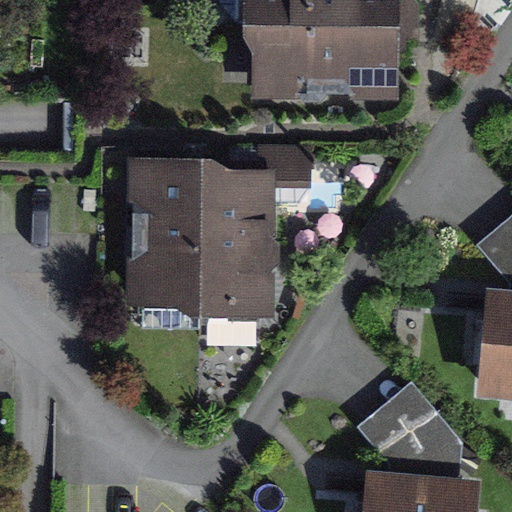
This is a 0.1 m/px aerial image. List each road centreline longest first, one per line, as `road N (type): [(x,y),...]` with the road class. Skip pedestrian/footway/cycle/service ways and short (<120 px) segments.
road 1 (residential): [(511,1),(335,383),(213,440)]
road 2 (residential): [(0,282),(118,411),(213,440)]
